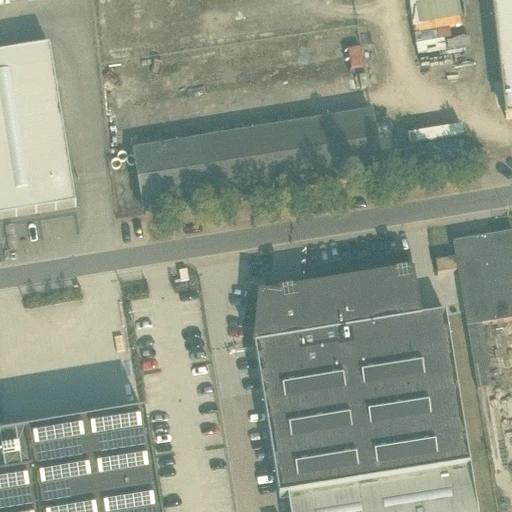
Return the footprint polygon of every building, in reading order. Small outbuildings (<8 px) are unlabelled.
[(407,0),(412,32),(460,26),(456,0),(407,0)] [(511,0),(490,0),(505,121),(511,120),(511,0)] [(0,219),(76,207),(52,48),(0,55),(0,219)] [(367,113),(123,148),(132,211),(376,176),(367,113)] [(437,276),(458,272),(455,260),(435,263),(437,276)] [(477,511),(446,317),(421,321),(414,273),(305,290),(266,296),(259,296),(253,349),(255,349),(280,501),(288,500),(289,511),(477,511)] [(0,511),(161,511),(146,416),(0,439),(0,511)]
